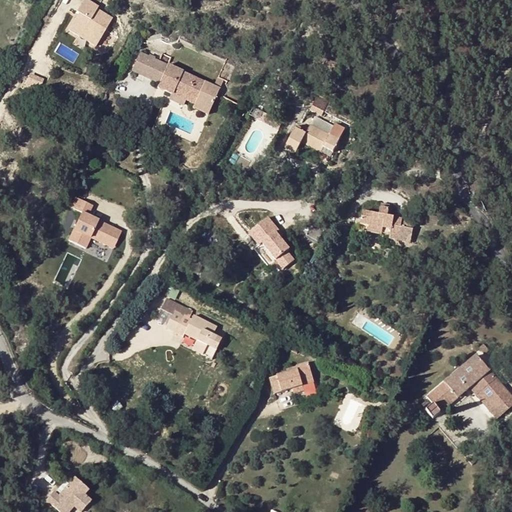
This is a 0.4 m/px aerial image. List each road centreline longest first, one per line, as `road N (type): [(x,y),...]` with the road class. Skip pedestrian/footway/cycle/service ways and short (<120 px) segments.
road 1 (unclassified): [(511,264),(471,202),(451,134),(428,92),(355,0)]
road 2 (unclassified): [(0,342),(34,406),(148,464),(220,511)]
